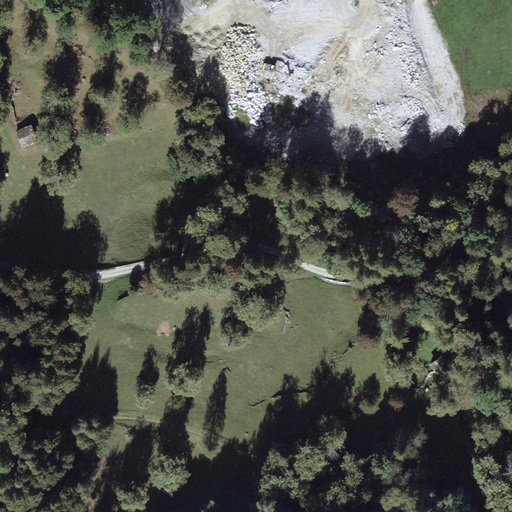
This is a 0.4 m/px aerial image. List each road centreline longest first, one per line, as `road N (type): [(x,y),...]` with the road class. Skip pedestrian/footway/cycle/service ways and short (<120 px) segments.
road 1 (track): [(511,212),(420,265),(368,279),(331,281),(300,264),(252,217),(223,215),(170,262),(83,277),(0,257)]
road 2 (track): [(0,393),(204,430),(381,425),(425,410),(485,366),(511,332)]
